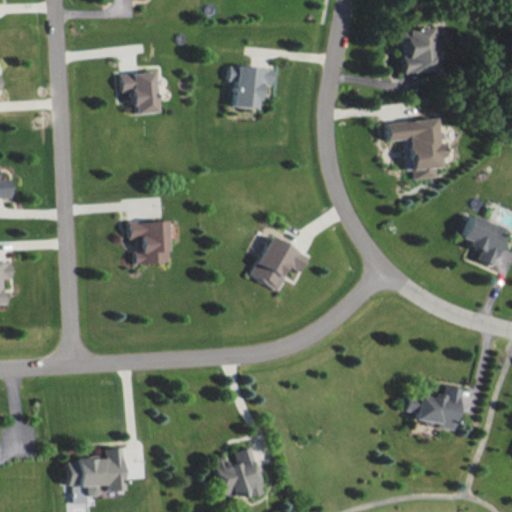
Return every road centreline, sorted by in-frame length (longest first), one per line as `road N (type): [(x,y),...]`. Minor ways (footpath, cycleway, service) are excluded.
road 1 (residential): [(71,361),(48,0),(337,36),(323,122),(327,162),(336,194),(383,269)]
road 2 (residential): [(0,365),(264,349),(310,335),(383,269)]
road 3 (residential): [(383,269),(450,311),(511,327)]
